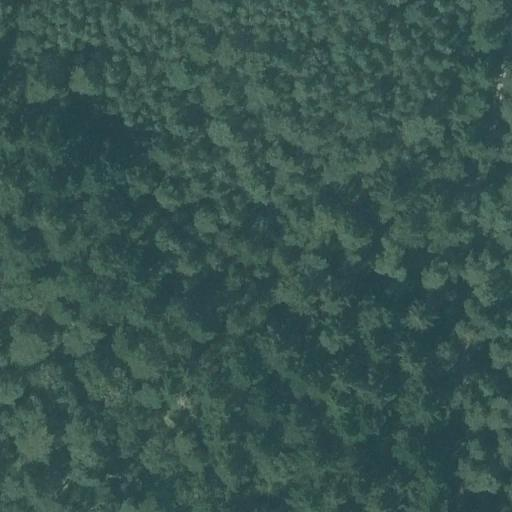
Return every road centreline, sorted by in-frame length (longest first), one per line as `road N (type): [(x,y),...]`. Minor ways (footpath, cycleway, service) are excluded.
road 1 (unknown): [(473,511),(469,286),(491,99),(511,42)]
road 2 (unknown): [(0,213),(239,511)]
road 3 (unclassified): [(203,511),(0,283)]
